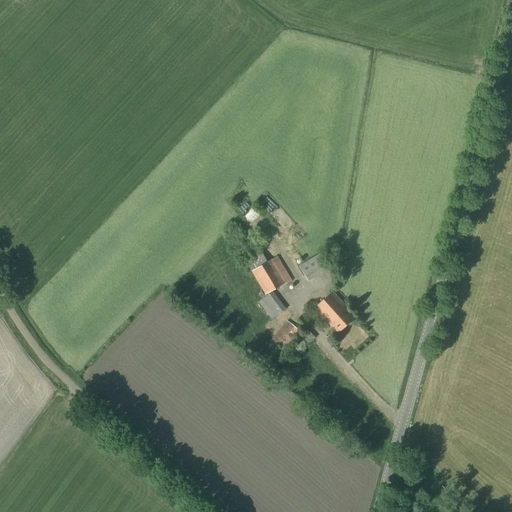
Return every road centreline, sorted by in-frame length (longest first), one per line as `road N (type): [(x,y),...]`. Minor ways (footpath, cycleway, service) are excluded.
road 1 (secondary): [(382,511),(511,22)]
road 2 (unclassified): [(218,511),(60,375),(0,287)]
